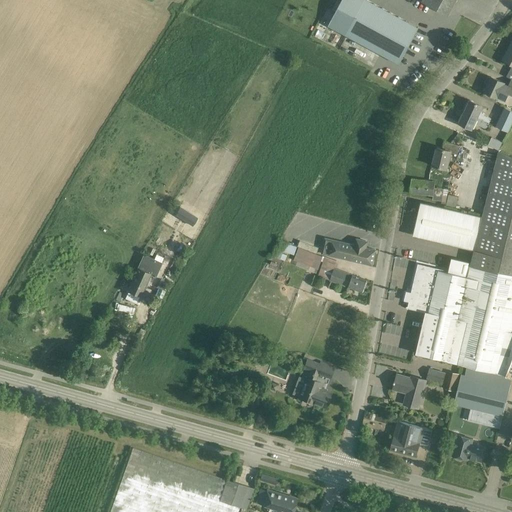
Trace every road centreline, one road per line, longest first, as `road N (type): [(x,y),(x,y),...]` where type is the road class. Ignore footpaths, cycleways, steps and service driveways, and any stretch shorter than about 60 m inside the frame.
road 1 (unclassified): [(339,471),(406,136),(420,107),(507,0)]
road 2 (secondary): [(339,471),(0,376)]
road 3 (secondary): [(486,511),(339,471)]
